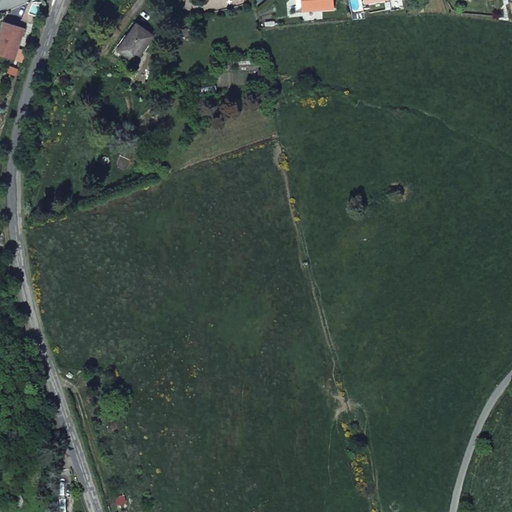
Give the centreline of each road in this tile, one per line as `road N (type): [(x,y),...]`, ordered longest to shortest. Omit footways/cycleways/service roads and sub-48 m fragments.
road 1 (tertiary): [(96,511),(34,335),(15,231),(15,157),(62,0)]
road 2 (unclassified): [(452,511),(482,415),(511,374)]
